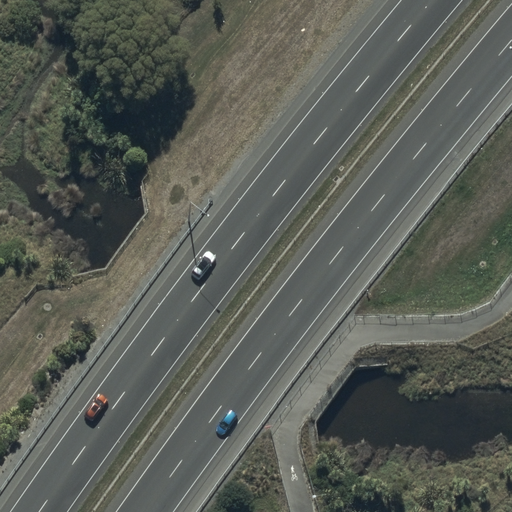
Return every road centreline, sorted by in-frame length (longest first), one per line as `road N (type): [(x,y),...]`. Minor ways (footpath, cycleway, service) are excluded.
road 1 (motorway): [(38,511),(216,268),(433,0)]
road 2 (motorway): [(511,39),(286,318),(145,511)]
